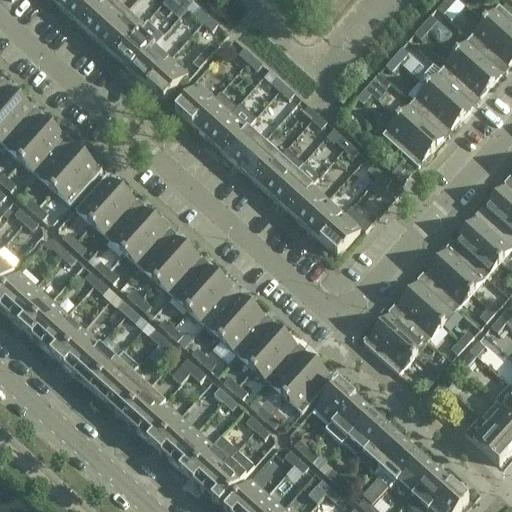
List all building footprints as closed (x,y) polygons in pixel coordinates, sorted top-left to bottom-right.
[(52,0),(50,3),(66,17),(81,0),(52,0)] [(82,32),(110,0),(81,0),(66,17),(82,32)] [(112,0),(110,0),(82,32),(98,46),(128,13),(112,0)] [(458,2),(455,0),(447,0),(443,6),(449,11),(458,2)] [(511,20),(499,8),(484,25),(511,50),(511,20)] [(212,35),(218,29),(199,12),(193,19),(212,35)] [(128,13),(98,46),(115,61),(139,34),(144,28),(128,13)] [(437,25),(431,19),(422,29),(429,34),(437,25)] [(511,50),(484,25),(472,38),(463,30),(459,34),(469,42),(469,41),(505,73),(511,65),(511,50)] [(429,34),(422,29),(414,38),(421,44),(429,34)] [(139,34),(115,61),(131,75),(155,48),(139,34)] [(469,41),(469,42),(455,57),(490,89),(505,73),(469,41)] [(155,48),(131,75),(147,90),(171,63),(155,48)] [(198,72),(215,53),(209,48),(192,67),(198,72)] [(408,57),(402,51),(393,61),(400,67),(408,57)] [(247,67),(253,60),(244,52),(238,59),(247,67)] [(455,57),(440,74),(476,106),(490,89),(455,57)] [(256,75),(262,69),(253,60),(247,67),(256,75)] [(400,67),(393,61),(385,70),(392,76),(400,67)] [(171,63),(147,90),(164,105),(188,77),(171,63)] [(476,106),(440,74),(426,90),(461,122),(476,106)] [(288,104),(294,98),(276,81),(270,87),(288,104)] [(380,89),(373,84),(364,93),(371,99),(380,89)] [(461,122),(426,90),(425,91),(418,85),(407,97),(413,103),(411,106),(447,138),(461,122)] [(4,86),(0,91),(0,123),(20,101),(4,86)] [(174,114),(191,129),(215,102),(198,87),(174,114)] [(371,99),(364,93),(356,102),(363,108),(371,99)] [(207,144),(237,111),(221,96),(215,102),(191,129),(207,144)] [(20,101),(0,123),(0,147),(4,151),(36,115),(20,101)] [(411,106),(397,122),(432,154),(447,138),(411,106)] [(237,111),(207,144),(223,158),(247,131),(248,132),(256,123),(239,108),(237,111)] [(311,125),(317,118),(308,110),(302,116),(311,125)] [(36,115),(4,151),(21,166),(53,130),(36,115)] [(321,133),(327,127),(317,118),(311,125),(321,133)] [(432,154),(397,122),(382,139),(417,171),(432,154)] [(53,130),(21,166),(37,180),(69,144),(53,130)] [(247,131),(223,158),(239,173),(264,146),(248,132),(247,131)] [(344,154),(350,147),(340,139),(334,145),(344,154)] [(69,144),(37,180),(53,194),(85,159),(69,144)] [(264,146),(239,173),(256,187),(280,160),(264,146)] [(353,162),(359,156),(350,147),(344,154),(353,162)] [(272,202),(303,167),(286,153),(280,160),(256,187),(272,202)] [(85,159),(53,194),(70,210),(102,174),(85,159)] [(307,167),(303,167),(272,202),(288,216),(312,189),(319,182),(318,177),(307,167)] [(392,177),(403,187),(412,177),(401,167),(392,177)] [(385,191),(391,185),(373,168),(367,174),(385,191)] [(106,178),(74,214),(91,229),(123,193),(106,178)] [(16,189),(7,181),(1,188),(10,196),(16,189)] [(511,188),(508,185),(494,201),(511,217),(511,188)] [(312,189),(288,216),(304,231),(328,204),(312,189)] [(123,193),(91,229),(107,243),(139,207),(123,193)] [(511,217),(494,201),(479,217),(511,246),(511,217)] [(30,202),(24,208),(33,216),(39,210),(30,202)] [(328,204),(304,231),(320,245),(345,218),(328,204)] [(139,207),(107,243),(123,258),(155,222),(139,207)] [(364,237),(373,227),(353,209),(345,218),(320,245),(337,260),(360,234),(364,237)] [(39,210),(33,216),(42,225),(48,218),(39,210)] [(23,228),(29,221),(19,213),(14,219),(23,228)] [(511,252),(511,246),(479,217),(465,233),(501,265),(511,252)] [(32,236),(38,229),(29,221),(23,228),(32,236)] [(155,222),(123,258),(139,272),(171,236),(155,222)] [(501,265),(465,233),(450,250),(486,282),(501,265)] [(71,251),(76,244),(67,236),(61,243),(71,251)] [(171,236),(139,272),(155,287),(188,251),(171,236)] [(80,260),(81,259),(86,253),(76,244),(71,251),(80,260)] [(61,262),(67,255),(58,247),(52,253),(61,262)] [(486,282),(450,250),(436,266),(472,298),(486,282)] [(188,251),(155,287),(172,301),(204,265),(188,251)] [(70,270),(76,263),(67,255),(61,262),(70,270)] [(0,258),(0,287),(14,272),(0,258)] [(104,280),(109,273),(100,265),(94,271),(104,280)] [(204,265),(172,301),(188,316),(220,280),(204,265)] [(472,298),(436,266),(421,282),(457,314),(472,298)] [(104,280),(113,288),(118,281),(109,273),(104,280)] [(19,276),(0,296),(0,313),(8,321),(35,291),(19,276)] [(94,291),(99,284),(90,276),(84,282),(94,291)] [(220,280),(188,316),(204,330),(236,294),(220,280)] [(457,314),(421,282),(407,298),(443,330),(457,314)] [(103,299),(109,292),(99,284),(94,291),(103,299)] [(35,291),(8,321),(24,335),(51,305),(35,291)] [(132,294),(126,300),(136,308),(142,302),(132,294)] [(236,294),(204,330),(220,345),(252,309),(236,294)] [(443,330),(407,298),(392,314),(428,346),(443,330)] [(136,308),(145,317),(151,310),(142,302),(136,308)] [(494,318),(502,309),(495,303),(487,312),(494,318)] [(122,304),(117,311),(126,319),(132,313),(122,304)] [(51,305),(24,335),(40,350),(68,320),(51,305)] [(252,309),(220,345),(236,359),(268,323),(252,309)] [(494,318),(487,312),(479,321),(485,327),(494,318)] [(135,328),(141,321),(132,313),(126,319),(135,328)] [(498,322),(505,327),(511,319),(511,317),(506,313),(498,322)] [(428,346),(392,314),(378,330),(414,362),(428,346)] [(68,320),(40,350),(57,364),(84,334),(68,320)] [(498,322),(490,331),(496,337),(505,327),(498,322)] [(168,338),(173,332),(164,323),(158,330),(168,338)] [(268,323),(236,359),(252,373),(284,338),(268,323)] [(414,362),(378,330),(363,347),(399,379),(414,362)] [(177,346),(183,340),(173,332),(168,338),(177,346)] [(84,334),(57,364),(73,379),(100,348),(84,334)] [(158,348),(164,342),(155,334),(149,340),(158,348)] [(465,350),(473,341),(466,335),(458,344),(465,350)] [(284,338),(252,373),(268,388),(301,352),(284,338)] [(168,357),(173,350),(164,342),(158,348),(168,357)] [(465,350),(458,344),(450,354),(456,359),(465,350)] [(484,351),(477,345),(469,354),(476,360),(484,351)] [(100,348),(73,379),(89,393),(116,363),(100,348)] [(200,367),(206,361),(196,352),(190,359),(200,367)] [(301,352),(268,388),(285,402),(317,367),(301,352)] [(476,360),(469,354),(461,363),(467,369),(476,360)] [(209,376),(210,375),(215,369),(206,361),(200,367),(209,376)] [(191,377),(196,371),(187,362),(181,369),(191,377)] [(116,363),(89,393),(105,408),(132,377),(116,363)] [(317,367),(285,402),(301,417),(334,382),(317,367)] [(436,382),(444,373),(438,367),(429,376),(436,382)] [(200,386),(206,379),(196,371),(191,377),(200,386)] [(436,382),(429,376),(421,386),(428,391),(436,382)] [(132,377),(105,408),(121,422),(148,392),(132,377)] [(455,383),(449,377),(440,386),(447,392),(455,383)] [(223,387),(232,396),(238,390),(228,381),(223,387)] [(338,386),(314,413),(331,428),(355,401),(338,386)] [(447,392),(440,386),(432,395),(438,401),(447,392)] [(241,404),(242,404),(247,398),(238,390),(232,396),(241,404)] [(148,392),(121,422),(137,437),(165,406),(148,392)] [(219,392),(213,398),(223,407),(228,400),(219,392)] [(232,415),(237,408),(228,400),(223,407),(232,415)] [(511,400),(502,411),(501,412),(511,421),(511,400)] [(355,401),(331,428),(325,434),(341,448),(347,442),(371,415),(355,401)] [(165,406),(137,437),(153,451),(181,421),(165,406)] [(511,421),(501,412),(502,411),(496,406),(481,422),(487,429),(487,428),(511,450),(511,421)] [(255,416),(264,425),(270,418),(261,410),(255,416)] [(371,415),(347,442),(341,448),(358,463),(363,457),(387,430),(371,415)] [(273,433),(274,432),(279,426),(270,418),(264,425),(273,433)] [(252,420),(246,427),(255,435),(261,429),(252,420)] [(181,421),(153,451),(170,466),(197,435),(181,421)] [(511,450),(487,428),(487,429),(472,445),(499,469),(511,454),(511,450)] [(264,443),(270,437),(261,429),(255,435),(264,443)] [(387,430),(363,457),(358,463),(374,477),(379,471),(403,444),(387,430)] [(197,435),(170,466),(186,480),(213,450),(197,435)] [(303,459),(313,447),(304,439),(300,444),(294,450),(303,459)] [(213,450),(186,480),(202,495),(237,455),(221,441),(213,450)] [(403,444),(379,471),(374,477),(390,492),(395,486),(419,459),(403,444)] [(318,461),(309,453),(313,448),(313,447),(303,459),(312,467),(318,461)] [(237,455),(202,495),(219,510),(254,470),(237,455)] [(293,470),(299,463),(289,455),(283,462),(293,470)] [(419,459),(395,486),(411,500),(435,473),(419,459)] [(302,478),(308,472),(299,463),(293,470),(302,478)] [(331,473),(326,479),(325,480),(335,488),(341,481),(331,473)] [(435,473),(411,500),(406,506),(412,511),(429,511),(452,488),(435,473)] [(341,481),(335,488),(344,496),(350,490),(341,481)] [(250,483),(224,511),(254,511),(267,498),(250,483)] [(325,499),(331,492),(321,484),(316,490),(325,499)] [(452,488),(429,511),(460,511),(468,503),(452,488)] [(334,507),(340,500),(331,492),(325,499),(334,507)] [(282,511),(267,498),(254,511),(282,511)] [(358,508),(361,511),(371,511),(373,510),(363,502),(358,508)]
